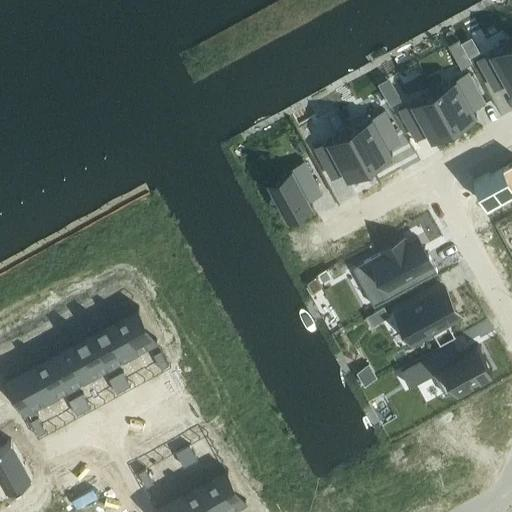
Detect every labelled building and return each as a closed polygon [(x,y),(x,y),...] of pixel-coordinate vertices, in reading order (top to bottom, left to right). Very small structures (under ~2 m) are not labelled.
[(511,41),(511,40),(477,58),(490,83),(502,76),(506,83),(510,90),(511,88),(511,41)] [(467,53),(456,59),(461,69),(472,63),(467,53)] [(468,70),(433,89),(454,127),(476,115),(473,109),(469,101),(481,95),(468,70)] [(433,89),(399,108),(412,133),(424,126),(428,133),(432,140),(454,127),(433,89)] [(397,91),(386,97),(390,105),(401,99),(397,91)] [(369,111),(348,123),(371,165),(392,154),(389,147),(385,140),(397,133),(384,109),(372,116),(369,111)] [(348,128),(314,147),(328,171),(340,165),(344,172),(347,178),(371,165),(348,123),(346,124),(348,128)] [(511,159),(473,181),(485,202),(487,205),(511,191),(511,159)] [(304,160),(267,180),(288,218),(312,205),(310,199),(306,193),(318,186),(304,160)] [(503,238),(511,233),(506,223),(497,228),(503,238)] [(383,250),(363,261),(385,300),(437,271),(429,255),(428,255),(427,253),(428,253),(427,252),(426,252),(423,248),(425,247),(424,246),(423,247),(417,236),(407,242),(404,237),(396,242),(395,241),(390,243),(391,245),(382,249),(383,250)] [(307,281),(313,291),(322,286),(317,276),(307,281)] [(444,285),(396,311),(413,341),(433,331),(435,333),(449,325),(447,323),(459,316),(456,311),(454,307),(455,306),(444,285)] [(139,305),(112,320),(130,354),(157,339),(156,338),(151,341),(134,310),(139,307),(139,305)] [(373,312),(379,321),(389,316),(384,306),(373,312)] [(112,320),(92,331),(110,365),(130,354),(112,320)] [(92,331),(72,342),(90,375),(93,374),(110,365),(92,331)] [(72,342),(52,353),(70,386),(90,375),(72,342)] [(433,352),(401,370),(409,385),(433,372),(445,394),(454,390),(457,395),(474,385),(471,380),(492,369),(479,344),(459,355),(452,342),(433,352)] [(160,349),(153,353),(161,368),(168,364),(160,349)] [(50,354),(32,364),(50,397),(70,386),(52,353),(50,354)] [(32,364),(5,378),(6,380),(12,376),(28,407),(23,411),(23,412),(50,397),(32,364)] [(123,371),(116,375),(123,389),(130,385),(123,371)] [(116,375),(109,378),(116,393),(123,389),(116,375)] [(82,392),(75,396),(83,411),(90,407),(82,392)] [(75,396),(68,400),(77,414),(83,411),(75,396)] [(38,416),(30,420),(39,435),(46,431),(38,416)] [(0,481),(2,480),(8,490),(32,477),(11,439),(0,445),(0,481)] [(189,444),(182,448),(191,463),(198,459),(189,444)] [(182,448),(176,451),(184,466),(191,463),(182,448)] [(145,468),(138,472),(146,487),(154,483),(145,468)] [(223,469),(202,481),(218,511),(227,511),(242,504),(223,469)] [(218,511),(202,481),(182,492),(192,511),(218,511)] [(192,511),(182,492),(160,503),(165,511),(192,511)]
